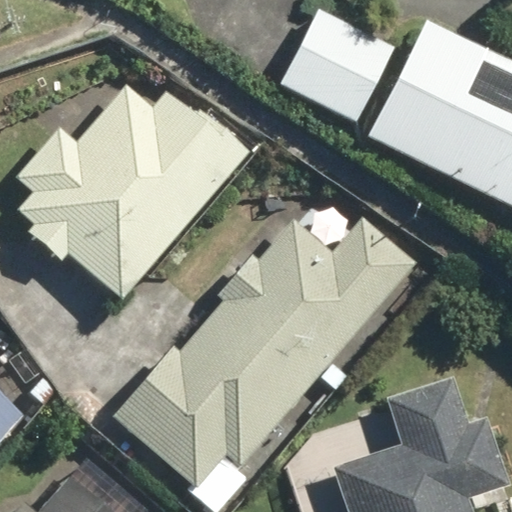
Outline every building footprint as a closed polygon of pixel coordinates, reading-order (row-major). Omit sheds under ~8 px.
[(312,12),(275,88),(352,125),(389,49),(312,12)] [(511,71),(418,24),(359,140),(511,217),(511,71)] [(123,89),(73,146),(55,131),(11,182),(28,196),(12,214),(28,227),(21,236),(56,266),(63,258),(117,304),(246,155),(197,113),(192,119),(163,94),(149,111),(123,89)] [(173,357),(166,351),(107,419),(193,493),(223,459),(235,470),(413,266),(360,220),(328,256),(291,224),(255,265),(248,258),(213,297),(220,304),(173,357)] [(381,399),(396,449),(328,470),(340,511),(464,511),(461,503),(502,490),(480,418),(461,424),(447,379),(381,399)] [(0,409),(0,434),(13,420),(0,409)] [(13,511),(93,511),(60,483),(34,511),(20,511),(16,509),(13,511)]
